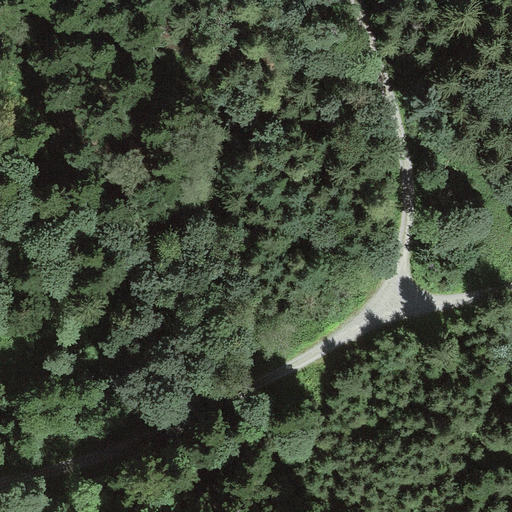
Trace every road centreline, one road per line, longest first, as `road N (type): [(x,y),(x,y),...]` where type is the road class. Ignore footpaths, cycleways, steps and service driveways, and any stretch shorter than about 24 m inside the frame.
road 1 (track): [(0,483),(138,439),(381,319),(511,287)]
road 2 (track): [(381,319),(403,237),(406,171),(353,0)]
